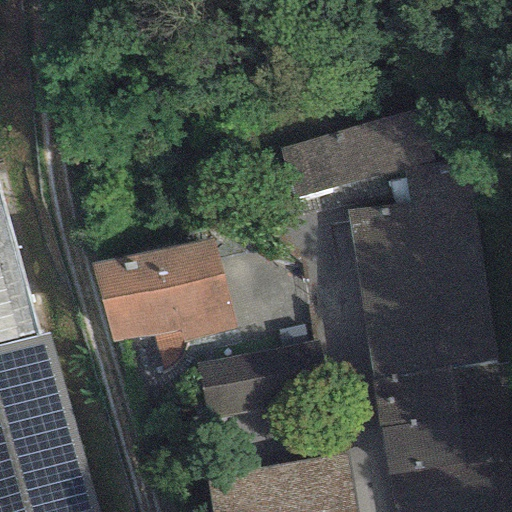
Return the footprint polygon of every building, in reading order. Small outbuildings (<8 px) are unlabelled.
[(415,111),(279,149),(293,199),(429,161),(415,111)] [(0,196),(0,511),(102,511),(58,343),(41,348),(0,196)] [(356,269),(475,249),(466,197),(347,216),(356,269)] [(209,236),(91,265),(110,345),(229,316),(209,236)] [(475,249),(356,269),(364,322),(484,303),(475,249)] [(484,303),(364,322),(373,385),(496,366),(484,303)] [(319,337),(191,365),(204,424),(332,396),(319,337)] [(380,431),(503,413),(496,366),(373,385),(380,431)] [(503,413),(380,431),(388,483),(511,465),(503,413)] [(355,511),(348,462),(209,487),(212,511),(355,511)] [(511,511),(511,473),(511,465),(388,483),(392,511),(511,511)]
